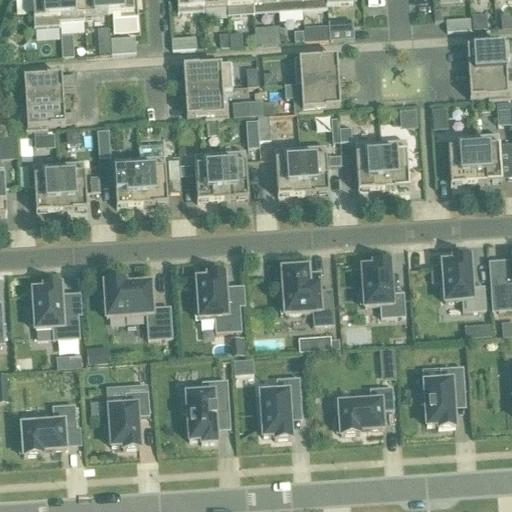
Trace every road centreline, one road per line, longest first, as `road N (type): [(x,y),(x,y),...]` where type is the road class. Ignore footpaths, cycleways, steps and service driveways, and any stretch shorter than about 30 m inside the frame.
road 1 (residential): [(0,263),(511,229)]
road 2 (residential): [(90,511),(511,483)]
road 3 (residential): [(155,63),(87,67),(90,129)]
